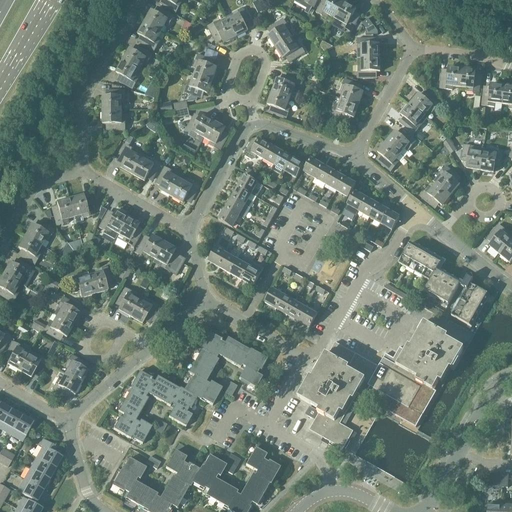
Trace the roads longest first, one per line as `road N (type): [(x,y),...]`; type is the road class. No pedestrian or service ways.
road 1 (residential): [(83,172),(88,95),(142,0)]
road 2 (residential): [(307,357),(414,209)]
road 3 (residential): [(425,511),(492,394),(511,379)]
road 4 (residential): [(186,229),(242,133),(256,125)]
road 5 (residential): [(355,159),(416,48)]
road 6 (residential): [(0,255),(38,187),(83,172)]
road 7 (residential): [(248,100),(264,64),(248,51),(229,80),(240,101)]
